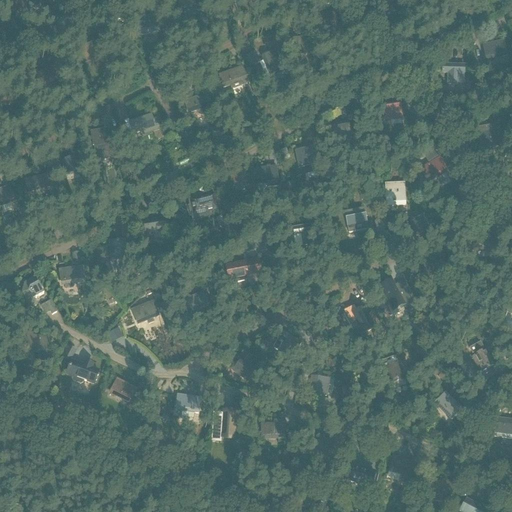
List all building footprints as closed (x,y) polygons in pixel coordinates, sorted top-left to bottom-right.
[(6,0),(7,0),(9,4),(13,13),(19,10),(19,11),(21,10),(20,10),(26,7),(23,0),(6,0)] [(196,0),(182,0),(178,1),(179,7),(180,6),(182,15),(193,12),(193,15),(199,14),(196,0)] [(381,15),(394,11),(390,0),(376,0),(377,0),(381,15)] [(334,12),(312,18),(315,30),(320,29),(320,30),(321,31),(329,29),(329,28),(329,27),(334,25),(333,21),(336,20),(334,12)] [(158,32),(155,15),(137,18),(138,24),(140,24),(141,31),(146,31),(148,31),(148,30),(152,30),(152,33),(158,32)] [(182,24),(176,25),(177,35),(184,34),(182,24)] [(171,30),(161,31),(163,41),(173,39),(171,30)] [(286,45),(290,54),(293,61),(307,55),(300,39),(286,45)] [(76,48),(83,62),(99,53),(93,40),(76,48)] [(482,46),(484,51),(486,61),(508,56),(505,41),(482,46)] [(261,58),(265,67),(270,78),(281,73),(273,53),(261,58)] [(200,69),(207,76),(212,71),(205,64),(200,69)] [(447,85),(457,85),(458,74),(463,74),(464,66),(442,66),(442,73),(448,73),(447,85)] [(35,75),(38,82),(38,83),(40,82),(42,86),(60,78),(56,67),(35,75)] [(219,76),(221,84),(224,83),(225,88),(229,86),(230,90),(248,84),(246,80),(247,80),(242,68),(219,76)] [(406,89),(401,92),(405,98),(410,95),(406,89)] [(0,94),(0,108),(12,103),(7,91),(0,94)] [(191,113),(196,112),(196,114),(201,116),(205,114),(207,110),(206,108),(210,107),(209,103),(211,102),(209,98),(208,99),(206,94),(184,102),(186,109),(189,109),(191,113)] [(401,118),(399,103),(381,105),(383,120),(401,118)] [(153,115),(129,123),(128,120),(121,122),(124,131),(129,129),(131,135),(140,132),(141,136),(163,130),(159,118),(155,119),(153,115)] [(330,126),(332,136),(333,141),(350,138),(347,123),(330,126)] [(476,135),(477,134),(478,142),(481,142),(482,146),(495,144),(495,147),(502,145),(499,130),(500,130),(499,124),(474,128),(476,135)] [(108,160),(104,130),(90,132),(92,148),(93,148),(95,162),(108,160)] [(127,142),(130,150),(137,147),(134,140),(127,142)] [(316,165),(312,148),(297,151),(300,168),(302,168),(303,175),(312,173),(310,166),(316,165)] [(61,161),(63,171),(64,176),(79,173),(76,158),(61,161)] [(438,159),(419,170),(427,183),(433,180),(431,178),(443,171),(439,165),(441,163),(438,159)] [(413,171),(418,168),(415,162),(410,165),(413,171)] [(257,182),(260,182),(267,188),(277,187),(277,183),(275,168),(253,170),(254,175),(256,175),(257,182)] [(233,172),(228,175),(233,187),(237,193),(243,189),(240,183),(239,184),(233,172)] [(24,181),(26,188),(29,187),(30,192),(50,187),(47,175),(24,181)] [(161,182),(157,177),(153,180),(157,186),(161,182)] [(404,184),(385,185),(385,190),(386,207),(405,206),(404,189),(404,184)] [(0,190),(0,207),(1,208),(8,205),(10,202),(9,200),(13,199),(12,195),(14,195),(12,189),(10,190),(9,187),(0,190)] [(190,201),(191,206),(193,215),(215,210),(212,196),(190,201)] [(250,196),(243,198),(245,204),(252,202),(250,196)] [(364,209),(343,213),(347,233),(354,232),(353,226),(366,224),(364,209)] [(228,214),(222,217),(216,220),(219,227),(225,225),(231,222),(228,214)] [(144,224),(145,232),(146,236),(168,233),(166,221),(144,224)] [(314,225),(293,228),(294,236),(300,235),(302,246),(312,244),(310,233),(316,232),(314,225)] [(64,238),(61,231),(53,234),(57,242),(64,238)] [(473,239),(473,246),(472,251),(496,254),(497,241),(473,239)] [(108,242),(109,252),(110,262),(126,260),(124,241),(108,242)] [(261,273),(259,261),(250,263),(228,267),(230,279),(246,276),(250,275),(261,273)] [(424,272),(426,278),(427,279),(439,275),(440,277),(446,275),(442,261),(420,268),(422,273),(424,272)] [(74,284),(77,283),(77,284),(84,283),(81,268),(81,266),(58,270),(60,286),(63,286),(63,288),(66,290),(72,289),(74,286),(74,284)] [(34,299),(43,294),(37,284),(35,285),(32,279),(23,283),(20,293),(28,308),(31,309),(37,306),(34,299)] [(391,280),(380,286),(384,295),(392,311),(397,308),(397,309),(399,308),(399,307),(404,305),(396,289),(391,280)] [(92,283),(87,287),(93,295),(98,291),(92,283)] [(5,289),(0,291),(0,296),(1,299),(8,295),(5,289)] [(181,302),(183,307),(188,316),(193,314),(192,311),(205,306),(202,299),(204,298),(202,293),(181,302)] [(57,312),(51,300),(40,306),(44,315),(49,313),(51,316),(57,312)] [(158,317),(152,303),(132,311),(137,325),(158,317)] [(364,308),(352,315),(363,335),(374,329),(371,322),(373,321),(369,313),(367,314),(364,308)] [(89,320),(84,323),(88,329),(93,325),(89,320)] [(107,333),(110,342),(122,338),(118,328),(107,333)] [(272,349),(277,352),(291,360),(300,343),(282,333),(272,349)] [(28,336),(26,352),(37,353),(36,363),(47,364),(50,339),(28,336)] [(474,357),(472,358),(480,371),(486,368),(486,369),(488,368),(487,368),(493,364),(485,351),(483,352),(481,349),(483,348),(479,342),(468,348),(471,354),(473,354),(474,357)] [(246,383),(257,369),(239,355),(228,369),(246,383)] [(70,361),(65,376),(71,378),(72,382),(80,385),(83,383),(94,387),(99,372),(93,369),(94,365),(84,361),(82,365),(70,361)] [(385,371),(386,375),(390,384),(396,382),(398,382),(397,381),(404,379),(400,369),(399,366),(385,371)] [(55,369),(52,375),(57,378),(61,371),(55,369)] [(312,377),(309,395),(314,395),(326,397),(329,379),(317,377),(312,377)] [(116,386),(114,391),(113,393),(125,399),(124,401),(129,404),(136,390),(117,380),(114,385),(116,386)] [(461,410),(445,394),(434,405),(442,412),(444,411),(450,417),(455,412),(457,413),(461,410)] [(178,396),(175,411),(198,414),(198,409),(200,399),(178,396)] [(503,400),(506,407),(511,407),(511,406),(511,403),(508,397),(503,400)] [(496,404),(500,413),(507,409),(502,400),(496,404)] [(56,404),(47,408),(50,417),(60,413),(56,404)] [(236,412),(222,411),(222,414),(220,439),(221,439),(234,440),(236,412)] [(264,431),(264,437),(264,438),(278,438),(278,440),(284,440),(283,419),(277,421),(277,425),(261,426),(261,431),(264,431)] [(511,439),(511,420),(495,419),(493,437),(511,439)] [(460,423),(457,427),(462,432),(466,428),(460,423)] [(288,433),(288,447),(297,447),(296,432),(288,433)] [(317,448),(318,455),(318,456),(332,454),(332,456),(338,455),(336,440),(314,444),(315,449),(317,448)] [(392,464),(389,474),(399,477),(399,478),(401,481),(403,481),(402,484),(409,486),(412,474),(415,465),(394,458),(392,464)] [(353,468),(349,482),(370,488),(374,474),(353,468)] [(468,479),(463,490),(464,491),(468,493),(474,482),(468,479)] [(429,480),(427,490),(426,495),(433,496),(432,502),(444,504),(445,499),(449,500),(452,485),(429,480)] [(487,511),(472,503),(466,500),(460,511),(461,511),(487,511)]
